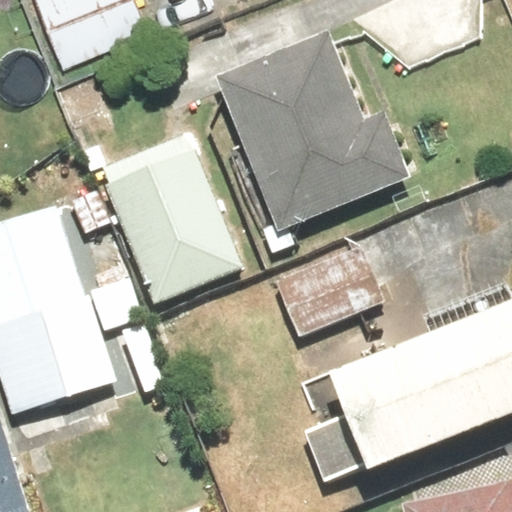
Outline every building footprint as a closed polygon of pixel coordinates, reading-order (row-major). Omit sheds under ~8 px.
[(148,0),(25,0),(24,0),(54,74),(161,31),(148,0)] [(324,43),(210,88),(272,243),(408,189),(381,121),(359,129),(324,43)] [(187,143),(98,177),(153,316),(241,281),(187,143)] [(283,285),(306,346),(366,323),(377,351),(438,327),(511,298),(511,296),(473,195),(353,241),(359,256),(283,285)] [(69,208),(0,227),(0,361),(18,422),(123,391),(69,208)] [(317,391),(356,491),(511,429),(511,326),(508,316),(317,391)] [(0,511),(22,511),(0,445),(0,511)] [(511,511),(511,493),(414,511),(511,511)]
